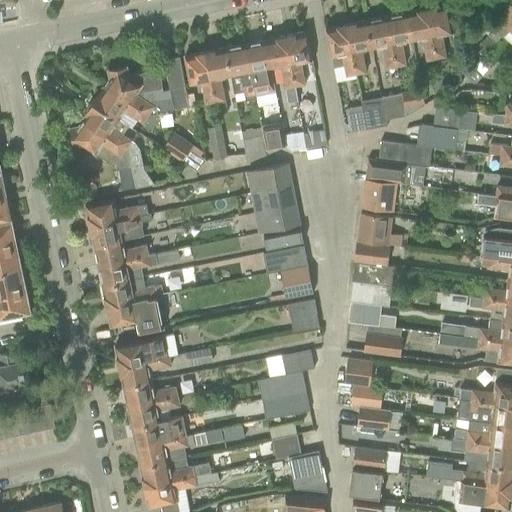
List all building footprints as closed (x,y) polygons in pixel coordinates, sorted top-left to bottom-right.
[(494,29),(488,35),(477,47),(484,54),(507,29),(511,23),(511,0),(498,0),(503,25),(497,32),(494,29)] [(446,4),(426,8),(436,58),(445,56),(441,35),(452,33),(446,4)] [(426,8),(406,12),(412,41),(422,39),(426,60),(436,58),(426,8)] [(406,12),(386,16),(395,66),(405,64),(401,43),(412,41),(406,12)] [(386,16),(366,20),(371,49),(382,47),(386,68),(395,66),(386,16)] [(371,49),(366,20),(345,24),(355,74),(365,72),(361,51),(371,49)] [(465,32),(474,40),(484,29),(475,21),(465,32)] [(355,74),(345,24),(325,28),(333,68),(344,66),(346,76),(355,74)] [(305,32),(285,36),(295,86),(304,84),(300,63),(311,61),(305,32)] [(295,86),(285,36),(265,40),(271,68),(281,66),(288,102),(297,100),(294,86),(295,86)] [(265,40),(245,44),(254,94),(255,98),(257,107),(277,103),(275,90),(271,68),(265,40)] [(225,48),(230,76),(233,92),(243,90),(245,100),(255,98),(254,94),(245,44),(225,48)] [(225,99),(221,78),(230,76),(225,48),(204,52),(214,102),(225,99)] [(214,102),(204,52),(184,55),(190,84),(201,82),(205,103),(214,102)] [(185,86),(183,76),(179,57),(163,60),(169,89),(185,86)] [(446,58),(436,60),(438,70),(448,69),(446,58)] [(109,80),(105,86),(147,115),(153,106),(135,94),(141,85),(128,76),(126,67),(108,70),(109,80)] [(471,68),(465,74),(466,82),(476,83),(481,76),(471,68)] [(443,93),(441,80),(433,82),(435,95),(443,93)] [(147,115),(105,86),(104,87),(102,87),(92,102),(118,119),(124,111),(151,129),(159,118),(158,113),(147,115)] [(410,92),(401,94),(405,115),(424,105),(422,95),(410,98),(410,92)] [(405,115),(401,94),(381,98),(381,102),(385,119),(386,119),(405,115)] [(118,119),(92,102),(82,116),(83,119),(82,120),(127,150),(130,167),(132,172),(143,169),(139,151),(134,143),(130,140),(122,135),(128,126),(118,119)] [(385,119),(381,102),(361,105),(366,129),(387,125),(386,119),(385,119)] [(492,104),(491,113),(492,113),(505,114),(506,106),(492,104)] [(216,108),(218,120),(228,118),(226,105),(216,108)] [(366,129),(361,105),(346,108),(350,132),(366,129)] [(436,105),(433,126),(458,129),(460,108),(436,105)] [(511,115),(505,114),(503,124),(511,125),(511,115)] [(127,150),(82,120),(78,127),(69,129),(73,147),(82,145),(113,166),(115,163),(123,169),(130,167),(127,150)] [(285,147),(283,135),(281,123),(261,127),(266,151),(285,147)] [(458,129),(433,126),(421,124),(418,125),(416,144),(421,145),(455,149),(458,129)] [(213,158),(226,156),(223,140),(220,125),(208,128),(213,158)] [(266,151),(261,127),(241,131),(246,159),(266,155),(266,151)] [(314,131),(303,132),(306,147),(316,145),(314,131)] [(183,164),(191,152),(194,148),(173,133),(162,149),(183,164)] [(511,136),(511,146),(501,145),(500,155),(511,156),(511,136)] [(380,140),(378,160),(407,164),(416,165),(418,144),(416,144),(380,140)] [(490,144),(489,154),(500,155),(501,145),(490,144)] [(511,156),(500,155),(499,165),(511,166),(511,156)] [(407,164),(378,160),(366,158),(363,179),(391,182),(404,184),(407,164)] [(288,164),(258,169),(247,171),(251,193),(292,184),(288,164)] [(391,182),(363,179),(360,207),(388,211),(391,182)] [(296,205),(292,184),(251,193),(255,213),(296,205)] [(511,187),(496,186),(495,195),(511,197),(511,187)] [(484,194),(483,205),(495,206),(494,217),(511,218),(511,197),(495,195),(484,194)] [(2,195),(0,195),(0,219),(10,218),(6,202),(4,203),(2,195)] [(116,210),(113,199),(85,205),(89,225),(147,213),(145,204),(116,210)] [(296,205),(255,213),(259,233),(263,233),(300,225),(296,205)] [(147,213),(89,225),(91,235),(88,236),(90,244),(93,244),(93,245),(122,239),(143,235),(140,222),(151,220),(150,212),(147,213)] [(360,212),(356,240),(389,245),(399,246),(400,233),(391,232),(393,216),(360,212)] [(0,248),(16,245),(10,218),(0,219),(0,248)] [(300,225),(263,233),(267,252),(304,245),(300,225)] [(511,238),(511,239),(511,235),(511,230),(497,229),(483,232),(480,257),(511,260),(511,238)] [(124,250),(122,239),(93,245),(97,265),(147,255),(145,245),(124,250)] [(387,265),(389,245),(356,240),(354,260),(387,265)] [(16,245),(0,248),(0,271),(20,267),(16,245)] [(267,273),(280,270),(307,265),(308,265),(304,245),(267,252),(263,253),(267,273)] [(155,253),(147,255),(97,265),(102,285),(142,277),(140,267),(180,259),(178,248),(155,253)] [(459,254),(458,262),(469,263),(470,255),(460,254),(459,254)] [(511,260),(480,257),(479,266),(508,270),(507,280),(511,280),(511,260)] [(394,266),(387,265),(354,260),(352,281),(391,286),(394,266)] [(307,265),(280,270),(281,273),(286,298),(312,293),(307,265)] [(20,267),(0,271),(0,293),(25,289),(20,267)] [(144,287),(142,277),(102,285),(106,305),(156,295),(154,285),(144,287)] [(511,301),(511,280),(507,280),(505,291),(484,288),(483,298),(511,301)] [(395,287),(391,286),(352,281),(349,301),(351,301),(378,304),(389,306),(390,295),(403,297),(404,288),(395,287)] [(25,289),(0,293),(0,323),(21,320),(20,313),(29,311),(25,289)] [(110,326),(136,321),(138,333),(163,328),(156,295),(106,305),(110,326)] [(511,321),(511,301),(483,298),(470,296),(468,305),(490,308),(489,319),(511,321)] [(287,304),(289,318),(316,312),(314,299),(287,304)] [(376,325),(378,304),(351,301),(348,321),(376,325)] [(394,317),(377,314),(376,325),(392,327),(394,317)] [(464,324),(462,336),(463,336),(511,342),(511,321),(489,319),(488,327),(464,324)] [(398,354),(401,328),(367,324),(364,349),(398,354)] [(172,333),(134,341),(114,345),(118,366),(168,355),(176,354),(172,333)] [(437,333),(436,343),(439,344),(455,345),(486,349),(485,360),(511,363),(511,342),(463,336),(462,336),(437,333)] [(211,347),(187,352),(189,365),(213,360),(211,347)] [(284,374),(302,370),(313,368),(310,349),(280,354),(284,374)] [(0,389),(11,387),(13,399),(28,396),(26,384),(29,383),(28,381),(31,379),(29,371),(26,370),(24,361),(18,362),(16,350),(0,352),(0,389)] [(168,355),(118,366),(123,386),(151,380),(149,370),(170,365),(168,355)] [(371,361),(348,358),(344,384),(368,387),(371,361)] [(306,390),(302,370),(284,374),(257,379),(261,399),(306,390)] [(151,380),(123,386),(127,406),(177,395),(175,386),(153,390),(151,380)] [(493,393),(460,389),(459,398),(511,404),(511,383),(494,381),(493,393)] [(352,385),(350,404),(378,408),(380,389),(352,385)] [(309,410),(306,390),(261,399),(264,419),(309,410)] [(179,405),(177,395),(127,406),(131,426),(170,418),(168,407),(179,405)] [(511,404),(459,398),(456,419),(466,420),(511,425),(511,404)] [(49,404),(37,406),(42,430),(54,427),(49,404)] [(37,406),(25,409),(30,432),(42,430),(37,406)] [(357,426),(359,426),(378,428),(388,430),(391,410),(359,406),(357,426)] [(30,432),(25,409),(13,411),(18,435),(30,432)] [(13,411),(1,414),(6,438),(18,435),(13,411)] [(170,418),(131,426),(135,446),(185,435),(181,416),(170,418)] [(466,440),(511,445),(511,425),(466,420),(464,430),(455,429),(454,438),(466,440)] [(204,432),(206,443),(222,440),(222,442),(245,437),(242,424),(204,432)] [(359,427),(358,435),(372,437),(373,428),(359,427)] [(185,435),(135,446),(139,466),(168,460),(185,456),(183,447),(194,444),(192,434),(185,435)] [(287,456),(296,454),(292,434),(268,439),(272,459),(285,457),(287,456)] [(511,445),(466,440),(465,450),(474,451),(472,462),(476,462),(511,466),(511,445)] [(351,467),(383,471),(386,451),(354,446),(351,467)] [(296,454),(287,456),(294,489),(326,493),(317,450),(298,454),(296,454)] [(168,460),(139,466),(144,486),(209,472),(207,462),(191,466),(187,467),(185,456),(168,460)] [(456,470),(455,480),(511,487),(511,481),(511,466),(476,462),(467,461),(466,471),(456,470)] [(383,471),(351,467),(348,494),(380,498),(383,471)] [(209,472),(144,486),(148,506),(160,504),(161,511),(178,511),(174,490),(217,481),(215,471),(209,472)] [(511,487),(455,480),(452,503),(453,509),(456,511),(479,511),(480,504),(509,508),(511,487)] [(323,496),(284,493),(287,511),(324,511),(325,511),(323,496)] [(351,500),(349,511),(380,511),(382,504),(351,500)] [(62,511),(60,502),(36,507),(37,511),(62,511)]
